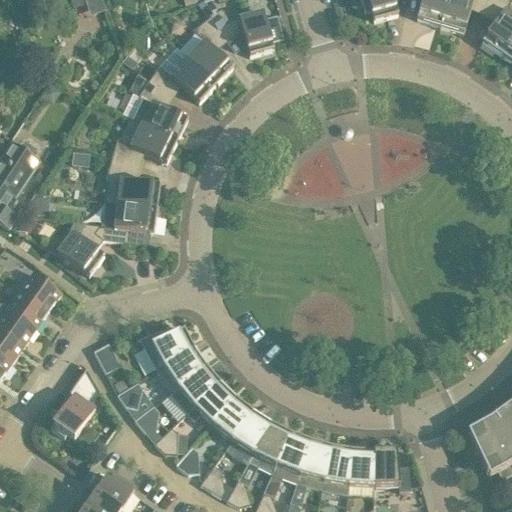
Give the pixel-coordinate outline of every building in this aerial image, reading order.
[(105,13),(100,0),(83,0),(90,19),(105,13)] [(391,0),(362,0),(359,1),(364,16),(370,14),(373,26),(397,19),(391,0)] [(422,0),(416,23),(439,30),(449,0),(422,0)] [(492,0),(449,0),(439,30),(463,37),(471,10),(485,16),(492,0)] [(511,45),(511,0),(510,0),(492,0),(485,16),(498,22),(481,46),(501,60),(511,45)] [(207,23),(223,43),(240,30),(249,61),(273,54),(271,46),(283,43),(276,20),(265,23),(263,15),(229,24),(220,13),(207,23)] [(192,34),(194,36),(178,54),(215,90),(232,72),(211,52),(223,43),(207,23),(192,34)] [(511,45),(501,60),(511,67),(511,45)] [(177,87),(198,108),(215,90),(178,54),(175,52),(159,69),(148,85),(169,99),(177,87)] [(148,85),(138,100),(132,97),(121,119),(129,122),(132,124),(131,124),(176,147),(187,124),(161,111),(169,99),(148,85)] [(116,144),(110,164),(135,171),(139,155),(166,168),(176,147),(131,124),(132,124),(129,122),(118,144),(116,144)] [(341,137),(342,139),(343,140),(346,141),(348,141),(350,141),(352,139),(353,137),(354,135),(354,133),(353,131),(352,129),(350,128),(347,127),(345,128),(343,129),(341,130),(340,132),(340,135),(341,137)] [(33,162),(35,159),(34,154),(25,148),(20,149),(18,152),(12,149),(0,167),(0,227),(9,234),(17,222),(7,215),(39,166),(33,162)] [(107,182),(104,207),(116,208),(156,214),(160,189),(131,185),(135,171),(110,164),(105,182),(107,182)] [(100,230),(93,229),(92,237),(102,245),(102,244),(103,244),(122,247),(124,234),(153,237),(156,214),(116,208),(104,207),(100,230)] [(12,233),(29,235),(36,222),(18,220),(12,233)] [(93,229),(83,228),(72,226),(69,234),(72,236),(57,257),(88,281),(104,261),(95,254),(103,244),(102,244),(102,245),(92,237),(93,229)] [(33,276),(20,295),(48,315),(61,296),(33,276)] [(35,332),(48,315),(20,295),(8,311),(7,312),(35,332)] [(0,333),(23,350),(35,332),(7,312),(8,311),(0,306),(0,333)] [(0,360),(10,367),(23,350),(0,333),(0,360)] [(141,344),(158,374),(193,352),(183,333),(164,342),(161,336),(163,335),(162,334),(139,343),(139,344),(141,344)] [(108,347),(93,355),(105,378),(120,370),(108,347)] [(206,370),(193,352),(158,374),(172,396),(177,392),(206,370)] [(0,382),(10,367),(0,360),(0,382)] [(219,387),(206,370),(177,392),(172,396),(188,416),(193,412),(219,387)] [(90,410),(99,396),(86,373),(67,399),(71,401),(50,432),(64,441),(66,437),(73,442),(94,413),(90,410)] [(116,399),(125,412),(136,415),(142,393),(137,387),(116,399)] [(200,419),(211,429),(235,402),(219,387),(193,412),(188,416),(186,418),(193,426),(200,419)] [(251,416),(235,402),(211,429),(231,445),(251,416)] [(511,406),(509,409),(504,413),(499,416),(492,421),(483,426),(478,430),(472,432),(467,435),(485,474),(492,471),(499,467),(505,463),(511,459),(511,406)] [(134,425),(143,436),(155,438),(158,416),(153,410),(134,425)] [(270,427),(251,416),(231,445),(252,458),(270,427)] [(248,467),(271,478),(289,437),(270,427),(252,458),(252,459),(248,467)] [(153,448),(164,459),(176,459),(177,438),(171,432),(153,448)] [(310,445),(289,437),(271,478),(295,488),(310,445)] [(330,450),(310,445),(295,488),(321,495),(330,450)] [(352,454),(330,450),(321,495),(347,499),(348,490),(352,454)] [(175,470),(187,479),(199,478),(197,456),(191,452),(175,470)] [(373,455),(352,454),(348,490),(373,491),(373,455)] [(408,471),(397,472),(395,454),(373,455),(373,491),(398,490),(398,496),(410,495),(408,471)] [(220,502),(224,495),(220,474),(213,469),(199,489),(220,502)] [(511,476),(508,469),(497,475),(501,483),(511,477),(511,476)] [(94,497),(115,511),(122,511),(133,497),(107,479),(94,497)] [(225,505),(238,511),(239,511),(250,509),(244,488),(237,484),(225,505)] [(115,511),(94,497),(82,511),(115,511)] [(256,511),(274,511),(270,500),(262,497),(256,511)]
